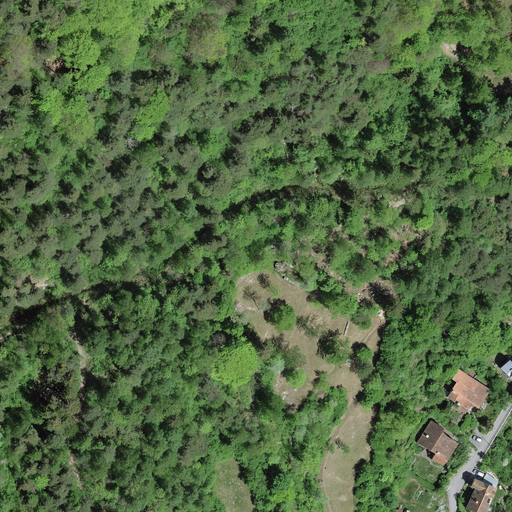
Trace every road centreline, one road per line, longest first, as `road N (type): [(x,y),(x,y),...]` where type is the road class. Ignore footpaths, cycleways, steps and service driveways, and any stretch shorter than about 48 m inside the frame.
road 1 (track): [(80,354),(79,411),(66,443),(92,511)]
road 2 (residential): [(511,401),(458,482),(454,511)]
